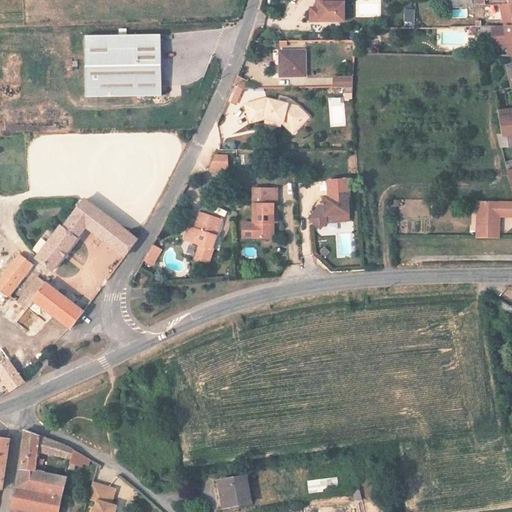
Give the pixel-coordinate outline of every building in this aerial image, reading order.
[(343,22),(343,3),(342,3),(342,0),(316,0),(317,3),(319,3),(319,9),(310,9),(310,18),(319,18),(319,22),(343,22)] [(355,0),(356,17),(380,17),(380,0),(355,0)] [(470,12),(463,0),(438,0),(439,13),(420,14),(422,33),(472,33),(470,12)] [(511,0),(463,0),(470,12),(491,11),(500,11),(499,5),(511,5),(511,0)] [(498,33),(501,34),(511,33),(511,5),(499,5),(500,11),(491,11),(498,33)] [(404,8),(404,22),(414,22),(415,8),(404,8)] [(511,33),(501,34),(498,33),(472,33),(468,34),(468,40),(480,40),(480,51),(495,51),(495,61),(511,60),(511,33)] [(160,96),(160,36),(84,37),(85,96),(160,96)] [(305,51),(279,51),(279,75),(304,76),(305,51)] [(511,66),(502,70),(510,93),(511,92),(511,66)] [(238,76),(234,85),(235,86),(243,89),(244,89),(248,80),(238,76)] [(344,91),(345,81),(326,81),(326,91),(344,91)] [(243,89),(235,86),(228,101),(235,105),(243,89)] [(250,123),(264,118),(281,122),(292,132),(302,122),(307,116),(296,105),(265,98),(244,105),(250,123)] [(508,114),(501,115),(492,117),(495,140),(490,141),(492,153),(511,148),(511,120),(509,121),(508,114)] [(209,170),(229,169),(228,155),(214,155),(209,170)] [(511,202),(511,164),(503,166),(511,202)] [(319,229),(326,222),(326,217),(347,217),(347,197),(351,196),(351,180),(330,180),(330,197),(324,197),(324,205),(321,205),(308,218),(319,229)] [(253,237),(271,237),(271,221),(271,203),(275,203),(275,188),(254,187),(253,222),(244,222),(243,235),(253,236),(253,237)] [(85,229),(123,258),(137,241),(85,200),(66,223),(65,222),(37,257),(53,270),(85,229)] [(498,240),(498,217),(498,213),(498,202),(475,201),(475,239),(498,240)] [(498,213),(511,212),(511,202),(498,202),(498,213)] [(222,221),(200,213),(194,229),(189,241),(199,245),(194,259),(207,264),(213,249),(212,249),(222,221)] [(184,240),(189,241),(194,229),(189,228),(184,240)] [(160,249),(153,246),(151,250),(157,254),(160,249)] [(152,264),(157,254),(151,250),(145,260),(152,264)] [(31,266),(18,255),(0,277),(0,291),(5,296),(7,297),(31,266)] [(38,278),(16,305),(25,313),(34,302),(68,330),(82,313),(38,278)] [(25,383),(2,351),(0,351),(0,367),(2,367),(17,389),(25,383)] [(18,463),(16,485),(64,492),(68,477),(33,470),(35,444),(71,463),(70,468),(76,471),(79,463),(83,465),(86,457),(63,443),(20,430),(18,463)] [(0,484),(2,476),(9,440),(0,439),(0,484)] [(309,496),(339,493),(337,476),(307,480),(309,496)] [(207,491),(208,502),(212,501),(213,509),(236,506),(233,479),(209,482),(210,491),(207,491)] [(114,511),(116,506),(111,505),(115,489),(93,483),(88,500),(97,503),(94,511),(114,511)] [(60,511),(64,492),(16,485),(12,499),(10,509),(26,511),(60,511)]
